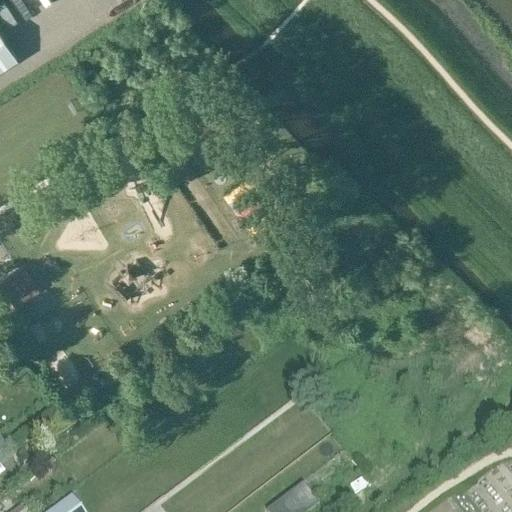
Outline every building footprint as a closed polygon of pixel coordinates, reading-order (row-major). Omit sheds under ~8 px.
[(0,66),(15,56),(0,33),(0,66)] [(271,223),(256,197),(267,190),(257,174),(228,192),(254,233),(271,223)] [(137,249),(112,269),(125,287),(151,267),(137,249)] [(38,291),(22,265),(8,274),(0,278),(0,302),(5,311),(21,300),(22,301),(38,291)] [(134,493),(256,424),(228,374),(104,444),(123,478),(134,471),(141,485),(133,490),(134,493)] [(306,485),(271,511),(312,511),(321,505),(306,485)] [(345,511),(335,499),(318,511),(345,511)]
